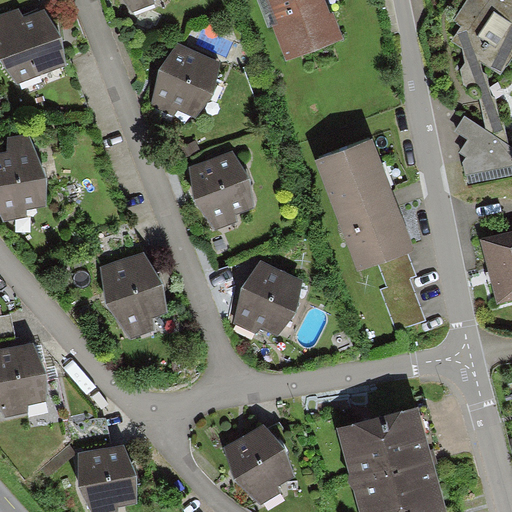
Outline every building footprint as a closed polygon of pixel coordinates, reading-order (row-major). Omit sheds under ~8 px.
[(45,0),(41,0),(23,8),(20,1),(0,9),(0,39),(16,79),(69,57),(45,0)] [(123,0),(128,9),(150,0),(123,0)] [(328,0),(266,0),(288,53),(341,31),(328,0)] [(511,0),(464,0),(456,14),(464,19),(452,39),(462,44),(466,58),(461,66),(465,82),(478,86),(486,127),(510,141),(491,86),(487,71),(484,69),(482,63),(483,59),(502,70),(511,52),(511,0)] [(223,56),(183,35),(150,98),(175,111),(178,105),(193,113),(223,56)] [(466,171),(511,160),(511,142),(510,141),(486,127),(466,114),(457,128),(470,136),(461,149),(468,153),(463,160),(466,171)] [(372,127),(315,149),(358,265),(377,258),(408,246),(415,243),(372,127)] [(11,147),(0,149),(0,194),(5,217),(46,208),(28,128),(8,132),(11,147)] [(255,201),(234,147),(187,165),(212,228),(242,217),(238,208),(255,201)] [(497,300),(511,296),(511,227),(479,236),(497,300)] [(420,276),(408,246),(377,258),(389,287),(382,290),(397,327),(426,315),(411,280),(420,276)] [(305,272),(261,252),(231,319),(257,331),(260,323),(278,331),(305,272)] [(145,253),(99,273),(125,333),(150,323),(147,316),(168,307),(145,253)] [(35,335),(0,342),(0,406),(48,397),(35,335)] [(416,400),(338,418),(364,511),(417,511),(446,505),(416,400)] [(261,419),(222,447),(261,502),(281,487),(277,481),(296,468),(261,419)] [(137,496),(123,437),(78,448),(93,511),(107,511),(120,509),(118,501),(137,496)]
